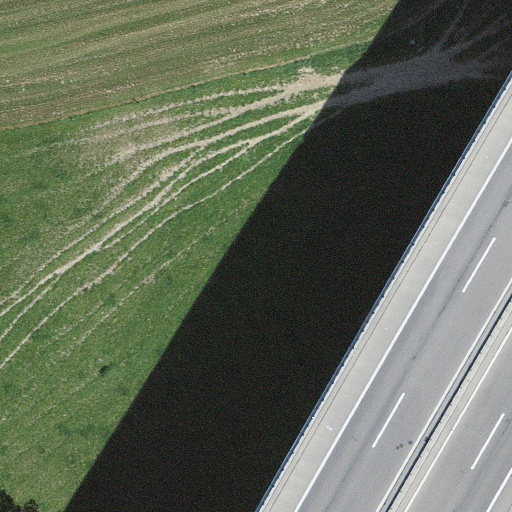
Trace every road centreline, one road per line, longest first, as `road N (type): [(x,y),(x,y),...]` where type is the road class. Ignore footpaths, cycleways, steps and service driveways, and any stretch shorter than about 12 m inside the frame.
road 1 (motorway): [(511,208),(333,511)]
road 2 (motorway): [(445,511),(511,398)]
